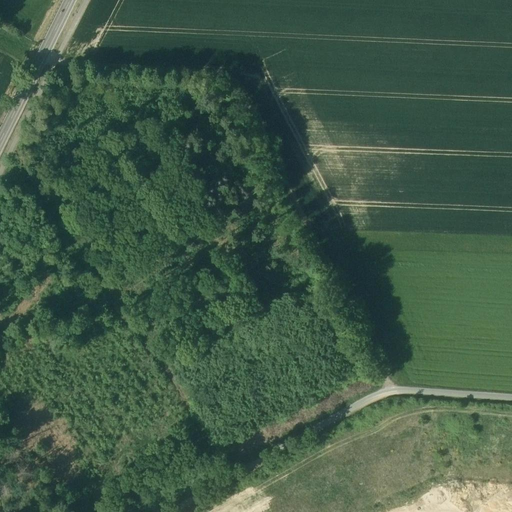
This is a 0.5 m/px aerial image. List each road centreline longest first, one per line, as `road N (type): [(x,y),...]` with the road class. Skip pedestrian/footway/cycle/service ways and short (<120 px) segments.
road 1 (track): [(42,55),(229,72),(387,389)]
road 2 (track): [(511,397),(387,389),(171,511)]
road 3 (primary): [(0,140),(70,0)]
